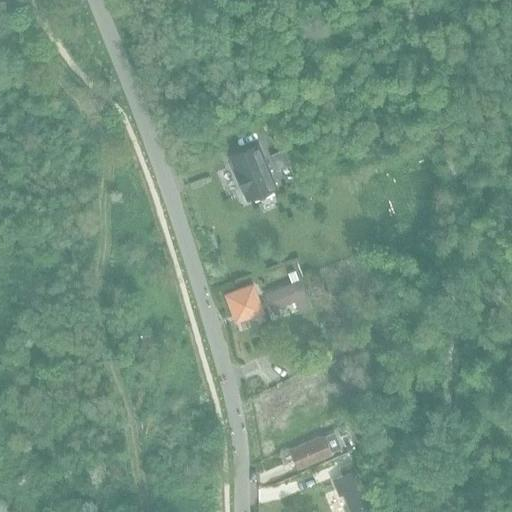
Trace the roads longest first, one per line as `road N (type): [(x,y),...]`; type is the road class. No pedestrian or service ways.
road 1 (unknown): [(0,0),(94,104),(108,137),(103,302),(155,511)]
road 2 (residential): [(95,0),(159,164),(230,388),(241,511)]
